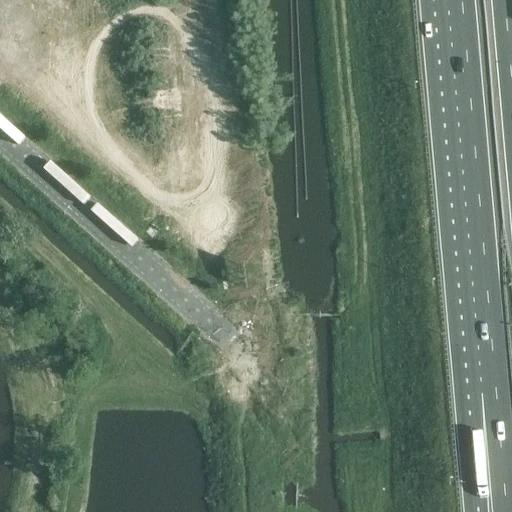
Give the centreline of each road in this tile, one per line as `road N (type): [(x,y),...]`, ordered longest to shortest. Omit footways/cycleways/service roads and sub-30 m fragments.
road 1 (motorway): [(454,0),(499,511)]
road 2 (unclassified): [(0,136),(231,344)]
